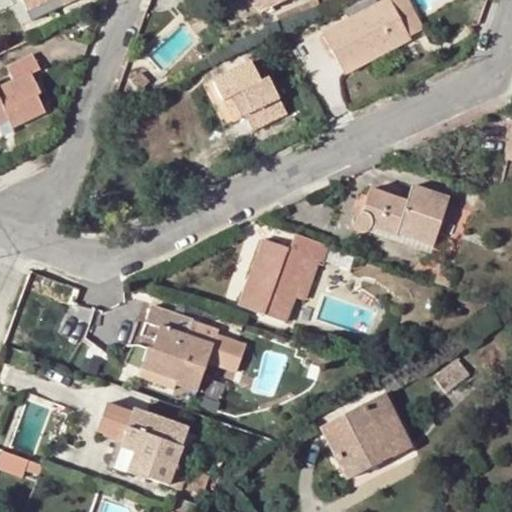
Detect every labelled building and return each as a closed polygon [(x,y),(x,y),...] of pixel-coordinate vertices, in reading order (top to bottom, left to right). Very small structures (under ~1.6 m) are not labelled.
[(21,0),(31,19),(61,5),(59,0),(21,0)] [(253,0),(259,11),(265,9),(260,0),(253,0)] [(260,0),(265,9),(282,0),(260,0)] [(388,0),(381,0),(323,32),(344,74),(409,39),(408,37),(389,2),(388,0)] [(408,0),(392,0),(389,2),(408,37),(423,29),(408,0)] [(0,138),(2,138),(0,134),(0,133),(11,128),(43,113),(35,95),(38,93),(29,74),(39,69),(32,54),(6,66),(12,79),(0,85),(0,138)] [(212,81),(221,100),(228,97),(239,117),(244,115),(251,129),(284,113),(266,79),(259,82),(248,61),(212,81)] [(232,121),(239,117),(228,97),(221,100),(232,121)] [(13,133),(11,128),(0,133),(0,134),(2,138),(13,133)] [(448,198),(411,185),(406,201),(369,188),(361,210),(358,210),(356,212),(353,214),(351,217),(350,221),(350,226),(352,230),(356,233),(359,234),(362,234),(366,234),(369,231),(372,227),(394,236),(396,233),(432,245),(448,198)] [(322,259),(327,246),(294,235),(288,248),(261,240),(238,306),(284,322),(293,297),(309,255),(318,258),(322,259)] [(309,255),(293,297),(302,301),(318,258),(309,255)] [(148,346),(141,367),(177,380),(175,384),(195,390),(214,335),(196,328),(193,337),(187,335),(192,321),(151,307),(145,322),(159,328),(152,348),(148,346)] [(458,360),(433,378),(444,392),(467,374),(458,360)] [(174,387),(175,384),(177,380),(141,367),(139,373),(174,387)] [(382,395),(320,426),(347,478),(409,447),(382,395)] [(186,429),(133,410),(132,412),(107,403),(95,433),(122,442),(113,467),(179,489),(186,469),(175,465),(186,429)] [(0,452),(0,466),(31,477),(35,464),(0,452)]
